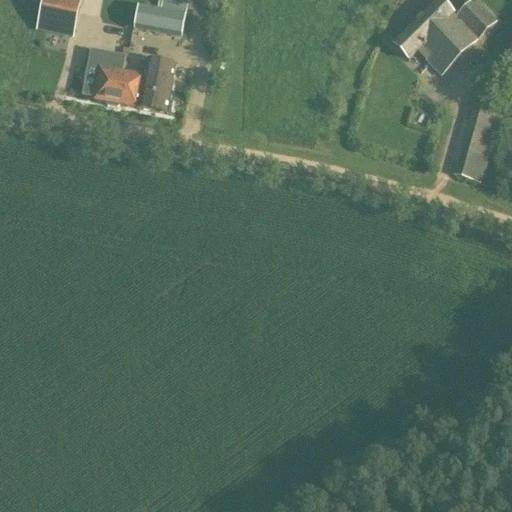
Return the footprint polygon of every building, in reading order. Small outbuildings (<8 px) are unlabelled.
[(44,0),(37,31),(71,38),(79,0),(44,0)] [(138,9),(134,32),(182,41),(188,2),(176,0),(162,0),(160,13),(138,9)] [(407,62),(417,53),(441,78),(495,26),(473,3),(455,20),(439,4),(393,48),(407,62)] [(119,108),(133,111),(139,78),(122,75),(125,59),(91,53),(88,70),(95,71),(99,72),(94,102),(93,103),(105,105),(106,109),(116,111),(119,108)] [(139,78),(133,111),(166,117),(172,84),(175,66),(146,60),(143,79),(139,78)] [(511,78),(491,73),(488,85),(508,90),(511,78)] [(476,97),(453,178),(479,186),(503,104),(476,97)] [(511,129),(495,176),(511,182),(511,129)]
